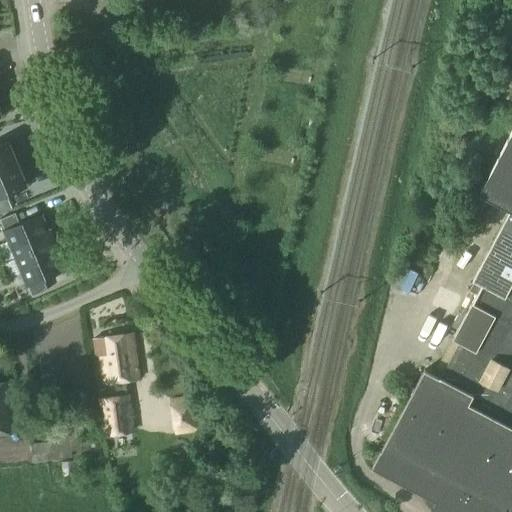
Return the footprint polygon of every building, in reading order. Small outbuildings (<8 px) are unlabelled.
[(511,210),(474,282),(483,286),(511,301),(511,134),(481,194),(511,210)] [(0,171),(17,164),(8,142),(1,145),(1,144),(0,145),(0,144),(0,171)] [(26,186),(17,164),(0,171),(0,196),(13,191),(13,192),(20,189),(20,188),(26,186)] [(15,259),(55,242),(50,231),(48,232),(41,216),(20,225),(15,213),(0,219),(0,221),(4,231),(15,259)] [(64,270),(57,254),(60,253),(55,242),(15,259),(27,286),(32,297),(47,291),(42,279),(64,270)] [(511,511),(511,301),(483,286),(454,340),(461,344),(443,379),(426,371),(374,468),(437,502),(433,510),(433,511),(511,511)] [(138,379),(132,334),(94,340),(96,357),(101,356),(104,383),(114,382),(116,398),(100,400),(105,436),(133,432),(128,396),(126,397),(124,381),(138,379)] [(0,383),(0,408),(1,408),(2,420),(18,418),(14,382),(0,383)] [(86,397),(88,409),(96,408),(94,396),(86,397)] [(171,402),(175,431),(196,429),(193,400),(171,402)] [(0,433),(20,431),(18,418),(2,420),(1,408),(0,408),(0,433)] [(31,445),(33,462),(71,457),(71,452),(83,450),(84,448),(96,447),(96,436),(79,436),(78,429),(46,431),(47,442),(31,445)] [(201,450),(211,452),(213,440),(203,439),(201,450)]
